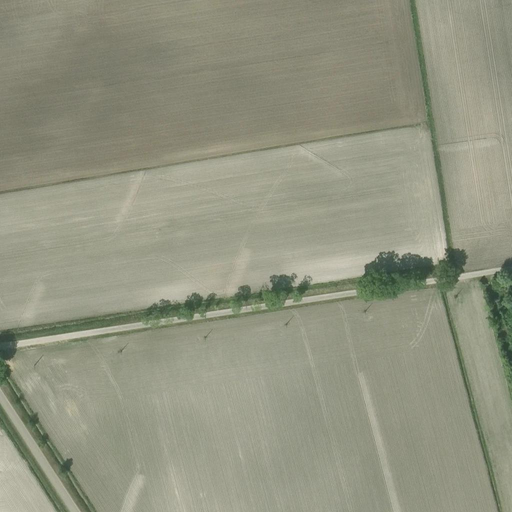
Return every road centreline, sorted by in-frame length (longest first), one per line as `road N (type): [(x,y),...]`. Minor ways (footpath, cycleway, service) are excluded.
road 1 (unclassified): [(0,347),(511,266)]
road 2 (unclassified): [(0,394),(76,511)]
